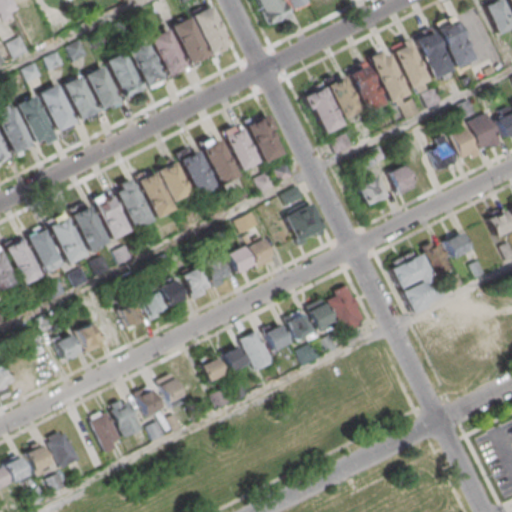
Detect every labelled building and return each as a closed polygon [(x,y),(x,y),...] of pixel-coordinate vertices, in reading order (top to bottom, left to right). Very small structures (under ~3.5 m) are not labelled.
[(0,0),(6,0),(11,9),(3,13),(5,17),(0,19),(0,0)] [(13,0),(18,10),(34,2),(32,0),(13,0)] [(276,0),(251,0),(264,27),(285,18),(276,0)] [(306,4),(304,0),(284,0),(291,12),(306,4)] [(492,33),(509,25),(497,0),(490,0),(479,6),(492,33)] [(511,0),(503,0),(511,17),(511,0)] [(206,52),(223,43),(204,5),(186,14),(206,52)] [(185,62),(202,53),(183,16),(165,25),(185,62)] [(450,67),(468,59),(448,18),(431,26),(450,67)] [(162,74),(180,65),(161,27),(143,37),(162,74)] [(428,78),(445,70),(426,29),(408,37),(428,78)] [(2,42),(9,58),(24,50),(17,35),(2,42)] [(405,87),(422,79),(403,38),(385,47),(405,87)] [(142,87),(160,78),(140,41),(123,50),(142,87)] [(385,102),(402,93),(383,53),(377,56),(374,50),(362,56),(385,102)] [(119,97),(137,88),(118,51),(100,60),(119,97)] [(55,65),(50,55),(41,58),(46,68),(55,65)] [(23,82),(37,75),(30,62),(17,69),(23,82)] [(360,111),(379,103),(362,63),(343,71),(360,111)] [(96,108),(114,99),(97,65),(79,74),(96,108)] [(74,119),(92,110),(73,72),(55,82),(74,119)] [(52,130),(69,121),(50,83),(33,92),(52,130)] [(319,132),(337,124),(318,86),(298,96),(304,108),(307,107),(319,132)] [(30,141),(48,132),(28,95),(11,104),(30,141)] [(0,137),(8,153),(25,143),(6,106),(0,109),(0,137)] [(488,117),(506,108),(511,119),(511,129),(498,136),(488,117)] [(461,120),(480,111),(496,142),(486,148),(484,143),(475,148),(461,120)] [(258,161),(277,151),(266,129),(269,128),(262,114),(240,126),(258,161)] [(458,161),(474,154),(460,123),(444,130),(458,161)] [(235,169),(253,160),(236,127),(218,136),(235,169)] [(331,151),(344,147),(341,136),(328,139),(331,151)] [(215,184),(233,175),(213,138),(196,147),(215,184)] [(423,149),(441,140),(451,160),(433,169),(423,149)] [(193,195),(211,186),(192,149),(174,158),(193,195)] [(428,174),(416,149),(399,158),(411,182),(428,174)] [(166,200),(184,191),(168,160),(150,169),(166,200)] [(380,172),(398,163),(408,183),(390,192),(380,172)] [(276,184),(290,178),(283,164),(269,171),(276,184)] [(150,217),(168,208),(149,171),(131,180),(150,217)] [(256,194),(271,187),(264,173),(250,180),(256,194)] [(381,196),(372,175),(352,185),(361,205),(381,196)] [(128,229),(147,219),(125,176),(113,183),(116,188),(110,191),(128,229)] [(283,207),(300,198),(294,187),(277,196),(283,207)] [(106,238),(124,229),(106,194),(88,203),(106,238)] [(294,244),(302,241),(299,236),(310,231),(312,235),(320,231),(305,202),(300,204),(300,202),(282,211),(283,213),(279,215),(294,244)] [(84,249),(102,240),(84,205),(66,214),(84,249)] [(510,223),(493,210),(481,225),(497,238),(510,223)] [(236,235),(255,226),(248,213),(229,222),(236,235)] [(63,262),(80,253),(61,216),(43,225),(63,262)] [(39,272),(57,263),(39,228),(21,237),(39,272)] [(438,240),(448,258),(466,249),(456,230),(438,240)] [(251,267),(268,258),(255,234),(247,238),(249,241),(240,246),(251,267)] [(0,250),(17,284),(35,275),(16,237),(0,245),(0,250)] [(417,248),(430,276),(447,268),(433,239),(417,248)] [(500,259),(510,255),(504,241),(494,245),(500,259)] [(230,272),(247,264),(236,243),(219,252),(230,272)] [(115,266),(128,259),(122,246),(109,253),(115,266)] [(130,257),(136,254),(132,247),(126,250),(130,257)] [(437,298),(415,250),(383,264),(405,312),(437,298)] [(94,277),(107,271),(101,257),(88,263),(94,277)] [(209,286),(219,281),(217,278),(225,274),(217,257),(199,265),(209,286)] [(0,285),(10,280),(0,260),(0,285)] [(187,298),(200,292),(198,287),(203,284),(193,265),(175,274),(187,298)] [(72,289),(86,282),(79,269),(65,277),(72,289)] [(162,305),(178,297),(166,274),(156,279),(158,283),(152,286),(162,305)] [(63,293),(55,280),(42,287),(49,301),(63,293)] [(338,331),(355,322),(354,320),(358,318),(352,306),(354,305),(349,295),(347,296),(341,283),(329,289),(331,293),(321,298),(338,331)] [(434,371),(460,360),(452,340),(461,337),(472,365),(509,350),(484,288),(412,317),(434,371)] [(146,319),(153,316),(150,311),(160,306),(152,290),(135,298),(146,319)] [(311,328),(328,319),(317,297),(300,306),(311,328)] [(122,326),(138,317),(129,301),(113,310),(122,326)] [(90,312),(103,340),(119,333),(106,305),(90,312)] [(289,339),(308,330),(299,312),(288,317),(286,313),(278,317),(289,339)] [(82,352),(97,344),(85,322),(70,330),(82,352)] [(267,348),(284,340),(275,322),(266,327),(264,324),(257,327),(267,348)] [(250,369),(268,360),(253,329),(235,338),(250,369)] [(73,350),(65,333),(48,341),(57,358),(73,350)] [(319,354),(333,347),(325,333),(312,339),(319,354)] [(298,365),(317,356),(309,340),(290,349),(298,365)] [(223,371),(241,363),(232,345),(215,353),(223,371)] [(16,385),(33,377),(19,350),(3,358),(16,385)] [(201,382),(219,373),(211,356),(192,364),(201,382)] [(8,382),(0,366),(0,397),(8,394),(3,384),(8,382)] [(162,402),(177,394),(166,372),(150,380),(162,402)] [(140,414),(156,406),(145,384),(129,392),(140,414)] [(118,436),(136,427),(123,400),(118,402),(116,398),(106,403),(109,408),(106,410),(118,436)] [(101,451),(111,446),(108,441),(116,437),(103,411),(98,413),(96,409),(83,415),(101,451)] [(169,431),(176,427),(170,413),(162,417),(169,431)] [(148,439),(160,433),(154,419),(141,426),(148,439)] [(56,467),(74,458),(60,432),(57,434),(55,430),(42,436),(44,440),(43,441),(56,467)] [(31,476),(39,472),(38,470),(47,466),(34,440),(26,444),(27,448),(19,452),(31,476)] [(0,467),(7,482),(24,474),(14,453),(4,457),(6,460),(0,462),(0,467)] [(57,485),(55,475),(43,478),(45,487),(57,485)]
